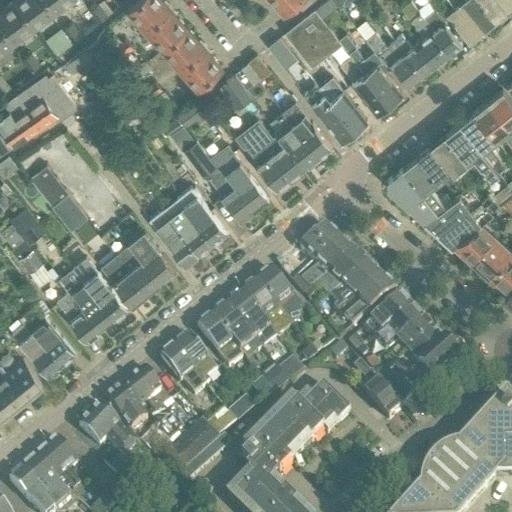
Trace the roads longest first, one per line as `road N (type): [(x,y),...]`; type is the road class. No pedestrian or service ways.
road 1 (residential): [(0,453),(334,189)]
road 2 (residential): [(511,345),(334,189)]
road 3 (residential): [(334,189),(511,44)]
road 4 (residential): [(347,511),(511,363)]
